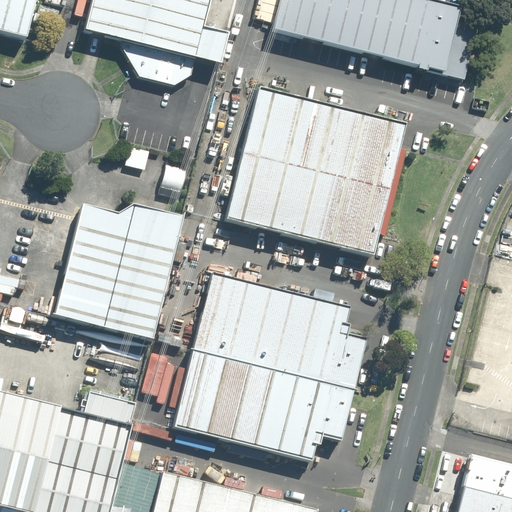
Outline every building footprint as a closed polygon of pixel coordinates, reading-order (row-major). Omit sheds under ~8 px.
[(33,0),(0,0),(0,36),(22,42),(33,0)] [(206,0),(88,0),(80,33),(119,43),(119,49),(137,78),(174,87),(189,77),(194,63),(215,68),(223,37),(198,30),(206,0)] [(454,11),(409,0),(278,0),(270,35),(437,77),(454,11)] [(401,129),(251,93),(220,222),(369,258),(401,129)] [(125,148),(121,167),(142,172),(146,153),(125,148)] [(165,160),(160,176),(179,181),(184,165),(165,160)] [(159,182),(156,190),(175,196),(178,188),(159,182)] [(79,207),(50,316),(150,344),(182,221),(129,207),(114,217),(79,207)] [(347,307),(204,274),(167,432),(306,465),(313,438),(334,443),(358,344),(339,340),(347,307)] [(0,511),(310,511),(311,510),(161,472),(151,511),(99,511),(120,429),(0,398),(0,511)] [(511,511),(511,466),(467,456),(453,511),(511,511)]
